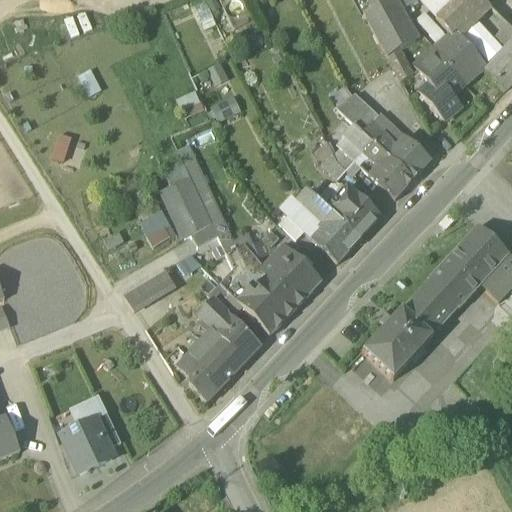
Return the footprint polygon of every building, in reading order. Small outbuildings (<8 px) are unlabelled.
[(364,0),(371,12),(390,1),(392,0),(364,0)] [(398,14),(418,4),(424,1),(423,0),(398,0),(393,3),(398,14)] [(423,0),(424,1),(418,4),(435,22),(458,0),(423,0)] [(485,6),(478,0),(458,0),(435,22),(449,38),(455,34),(485,6)] [(414,45),(390,1),(371,12),(363,16),(387,61),(396,55),(414,45)] [(10,16),(17,34),(43,24),(37,6),(10,16)] [(511,32),(506,27),(501,32),(495,39),(507,50),(511,43),(511,32)] [(449,38),(432,52),(464,88),(481,73),(486,69),(455,34),(449,38)] [(485,77),(504,95),(511,85),(511,43),(507,50),(485,77)] [(413,68),(428,86),(444,105),(452,99),(464,88),(432,52),(413,68)] [(387,61),(400,85),(410,79),(396,55),(387,61)] [(227,84),(219,68),(206,75),(214,90),(227,84)] [(100,95),(89,74),(76,81),(88,102),(100,95)] [(460,109),(452,99),(444,105),(428,86),(418,95),(443,124),(460,109)] [(338,110),(351,99),(344,89),(330,100),(338,110)] [(193,96),(175,105),(180,116),(198,108),(193,96)] [(353,128),(360,136),(370,125),(376,119),(353,98),(351,99),(338,110),(335,112),(353,128)] [(239,116),(231,101),(210,112),(218,127),(239,116)] [(202,116),(198,108),(180,116),(183,124),(202,116)] [(395,149),(403,140),(378,117),(376,119),(370,125),(381,136),(395,149)] [(370,125),(360,136),(372,146),(381,136),(370,125)] [(361,158),(372,146),(360,136),(353,128),(342,140),(343,141),(361,158)] [(372,146),(385,159),(395,149),(381,136),(372,146)] [(70,143),(58,139),(50,163),(62,167),(70,143)] [(403,140),(395,149),(385,159),(413,185),(431,166),(403,140)] [(361,158),(343,141),(335,149),(339,153),(340,152),(354,165),(361,158)] [(66,161),(77,165),(83,147),(72,143),(66,161)] [(321,169),(332,158),(326,145),(312,160),(321,169)] [(361,158),(374,170),(385,159),(372,146),(361,158)] [(242,312),(269,340),(321,286),(281,249),(263,268),(258,264),(247,239),(232,246),(188,150),(176,155),(189,183),(210,228),(217,242),(232,275),(219,289),(242,312)] [(339,153),(333,160),(336,165),(346,175),(354,167),(355,166),(354,165),(340,152),(339,153)] [(337,185),(346,175),(336,165),(333,160),(332,158),(321,169),(337,185)] [(354,167),(367,179),(374,170),(361,158),(354,165),(355,166),(354,167)] [(413,185),(385,159),(374,170),(367,179),(395,205),(413,185)] [(189,183),(181,165),(162,174),(170,192),(189,183)] [(162,195),(184,243),(189,241),(190,241),(210,228),(189,183),(162,195)] [(336,207),(327,217),(359,246),(380,224),(346,193),(334,206),(336,207)] [(337,270),(359,246),(327,217),(307,198),(297,209),(322,231),(310,244),(309,244),(337,270)] [(322,231),(297,209),(289,201),(278,213),(283,218),(285,216),(305,236),(303,237),(310,244),(322,231)] [(140,227),(145,242),(163,231),(168,229),(160,216),(140,227)] [(274,227),(294,247),(303,237),(305,236),(285,216),(283,218),(274,227)] [(190,241),(197,253),(217,242),(210,228),(190,241)] [(361,356),(392,385),(431,342),(431,341),(457,313),(458,314),(479,291),(487,282),(507,260),(507,259),(477,230),(426,285),(427,286),(401,314),(396,319),(390,313),(378,326),(384,332),(361,356)] [(169,241),(163,231),(145,242),(151,252),(169,241)] [(123,246),(117,236),(103,244),(109,254),(123,246)] [(200,271),(189,259),(175,267),(184,281),(200,271)] [(485,296),(497,307),(511,290),(511,263),(507,260),(487,282),(479,291),(485,296)] [(122,300),(134,318),(175,294),(164,275),(122,300)] [(212,304),(231,323),(242,312),(219,289),(207,301),(211,305),(212,304)] [(198,350),(187,361),(219,392),(260,350),(231,323),(212,304),(211,305),(196,320),(212,336),(221,345),(207,360),(198,350)] [(0,311),(0,333),(8,330),(0,311)] [(212,336),(198,350),(207,360),(221,345),(212,336)] [(205,407),(219,392),(187,361),(176,372),(187,383),(187,390),(190,393),(205,407)] [(90,421),(104,415),(98,399),(67,413),(76,432),(92,425),(90,421)] [(443,433),(457,449),(485,425),(471,409),(443,433)] [(93,424),(107,453),(120,447),(104,415),(90,421),(92,425),(93,424)] [(5,421),(0,422),(0,463),(19,456),(5,421)] [(64,447),(79,478),(111,463),(107,453),(93,424),(92,425),(76,432),(80,439),(64,447)]
